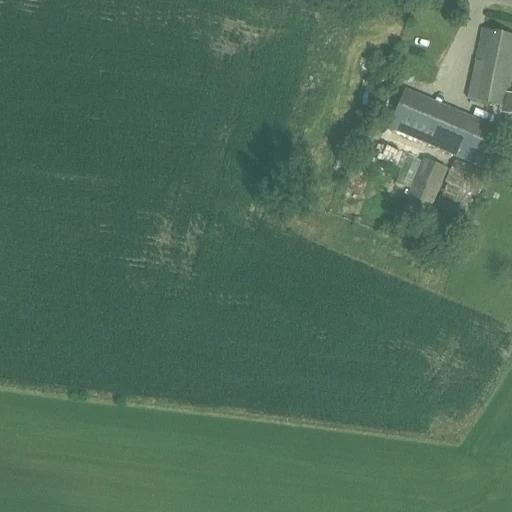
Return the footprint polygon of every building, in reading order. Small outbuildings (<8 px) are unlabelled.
[(504,106),(511,66),(511,34),(482,28),(468,99),(504,106)] [(395,130),(454,154),(482,165),(497,127),(470,115),(403,88),(387,125),(385,129),(392,132),(395,130)] [(511,113),(511,94),(507,94),(503,112),(511,113)] [(424,227),(448,169),(422,158),(398,217),(424,227)] [(363,177),(345,196),(355,206),(373,187),(363,177)]
